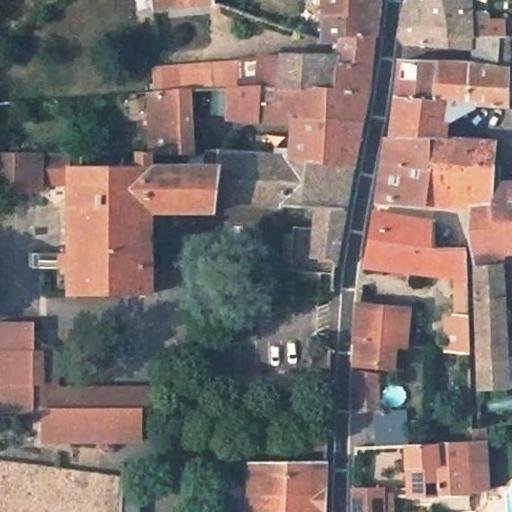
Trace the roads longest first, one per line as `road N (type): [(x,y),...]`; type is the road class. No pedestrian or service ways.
road 1 (unclassified): [(335,511),(346,286),(390,0)]
road 2 (unknown): [(344,332),(180,332),(60,314),(12,298),(7,237),(0,238)]
